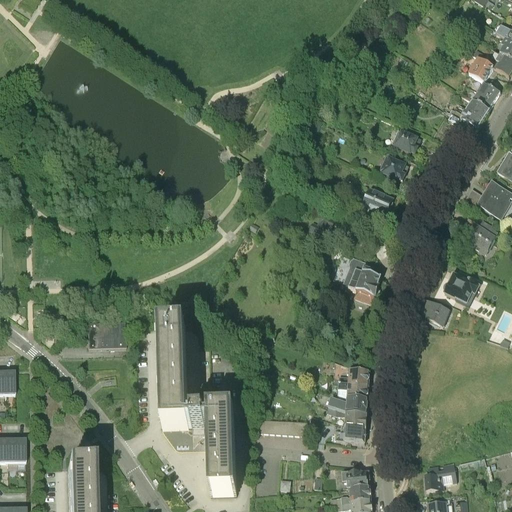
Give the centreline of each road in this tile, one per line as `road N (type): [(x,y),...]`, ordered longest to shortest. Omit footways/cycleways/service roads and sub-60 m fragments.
road 1 (residential): [(390,511),(386,375),(403,299),(511,101)]
road 2 (residential): [(159,511),(81,401),(0,328)]
